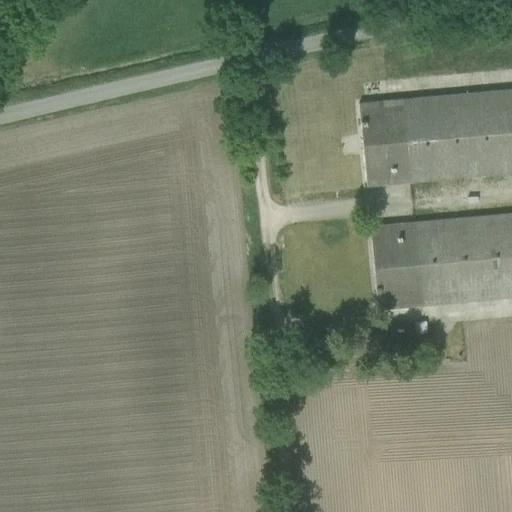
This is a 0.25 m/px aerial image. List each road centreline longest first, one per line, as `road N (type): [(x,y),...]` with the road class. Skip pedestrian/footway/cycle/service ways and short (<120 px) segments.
road 1 (track): [(284,511),(248,58)]
road 2 (track): [(502,0),(248,58)]
road 3 (unclassified): [(248,58),(0,116)]
